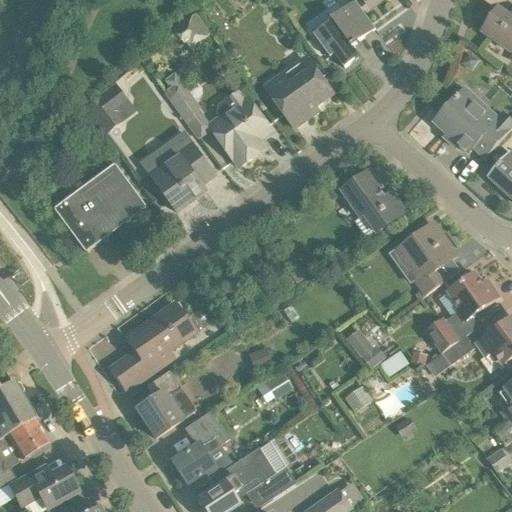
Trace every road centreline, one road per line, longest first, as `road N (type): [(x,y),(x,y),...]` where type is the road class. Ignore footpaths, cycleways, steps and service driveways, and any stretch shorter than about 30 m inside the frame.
road 1 (residential): [(42,353),(321,150),(375,124)]
road 2 (residential): [(511,245),(375,124)]
road 3 (residential): [(442,0),(408,83),(375,124)]
road 4 (tertiary): [(42,353),(115,462)]
